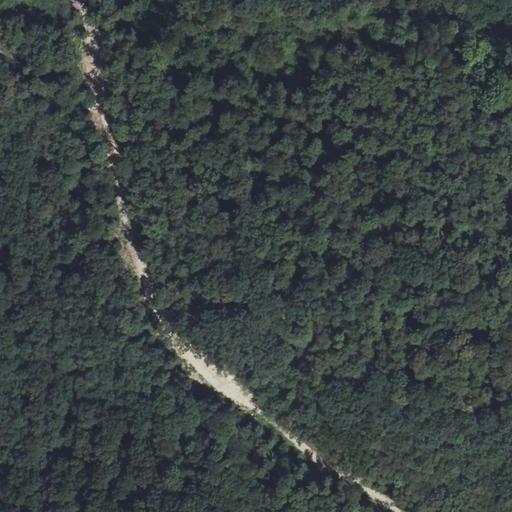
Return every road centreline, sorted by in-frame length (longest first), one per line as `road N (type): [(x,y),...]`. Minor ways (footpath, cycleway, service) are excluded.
road 1 (track): [(96,32),(183,79),(218,86),(249,88),(411,51),(479,71),(511,96)]
road 2 (track): [(224,374),(157,306),(137,261),(97,82),(96,32)]
road 3 (track): [(401,511),(302,446),(224,374)]
